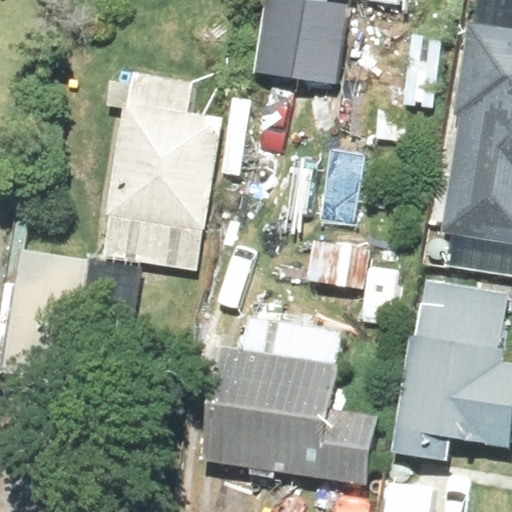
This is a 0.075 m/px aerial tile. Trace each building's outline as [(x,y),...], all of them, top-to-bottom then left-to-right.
[(468,117),(449,234),(511,244),(511,30),(478,25),(463,116),(468,117)] [(202,85),(141,75),(139,86),(118,83),(114,109),(131,111),(108,258),(208,273),(231,120),(198,115),(202,85)] [(71,378),(90,261),(30,251),(11,369),(71,378)] [(511,352),(508,352),(511,325),(511,293),(433,281),(405,455),(459,464),(463,440),(511,448),(511,365),(511,366),(511,364),(511,352)] [(215,463),(377,487),(387,418),(342,412),(349,367),(345,367),(350,332),(258,318),(253,351),(232,348),(215,463)]
